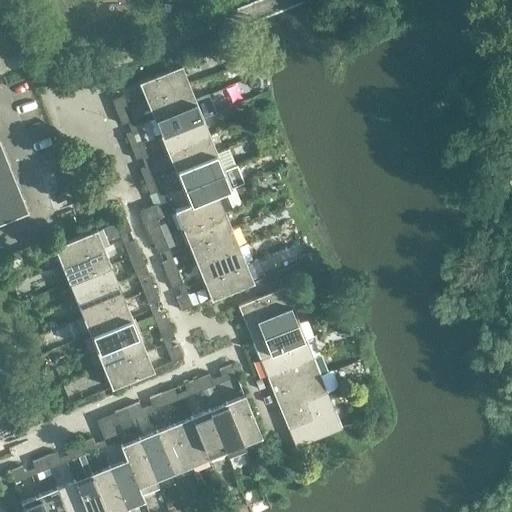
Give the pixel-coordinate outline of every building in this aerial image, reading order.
[(0,18),(10,14),(5,2),(0,3),(0,18)] [(15,26),(10,14),(0,18),(0,21),(4,31),(15,26)] [(24,49),(19,37),(8,41),(13,54),(24,49)] [(187,83),(180,66),(182,65),(181,64),(139,81),(139,83),(141,82),(148,99),(187,83)] [(194,100),(187,83),(148,99),(155,116),(194,100)] [(128,107),(123,95),(112,99),(117,111),(128,107)] [(201,118),(194,100),(155,116),(162,133),(201,118)] [(133,119),(128,107),(117,111),(122,124),(133,119)] [(208,135),(201,118),(162,133),(169,151),(208,135)] [(142,142),(137,130),(126,134),(131,146),(142,142)] [(215,152),(208,135),(169,151),(176,168),(215,152)] [(0,142),(0,219),(27,209),(0,142)] [(147,154),(142,142),(131,146),(136,158),(147,154)] [(221,149),(225,166),(235,164),(232,147),(221,149)] [(222,170),(215,152),(176,168),(184,186),(222,170)] [(156,177),(151,164),(140,169),(145,181),(156,177)] [(232,188),(231,186),(229,187),(222,170),(184,186),(190,203),(191,204),(216,194),(232,188)] [(161,189),(156,177),(145,181),(150,193),(161,189)] [(223,211),(216,194),(191,204),(190,203),(175,209),(175,211),(177,210),(184,227),(223,211)] [(170,212),(165,199),(154,204),(159,216),(170,212)] [(230,229),(223,211),(184,227),(191,244),(230,229)] [(131,230),(126,217),(115,222),(120,234),(131,230)] [(164,235),(159,223),(148,227),(153,240),(164,235)] [(102,247),(95,231),(97,230),(96,228),(54,245),(54,247),(56,246),(63,263),(102,247)] [(237,246),(230,229),(191,244),(198,262),(237,246)] [(169,247),(164,235),(153,240),(158,252),(169,247)] [(140,252),(135,240),(124,244),(129,257),(140,252)] [(244,263),(237,246),(198,262),(205,279),(244,263)] [(109,265),(102,247),(63,263),(70,281),(109,265)] [(145,264),(140,252),(129,257),(134,269),(145,264)] [(178,270),(173,258),(162,262),(167,275),(178,270)] [(253,281),(253,280),(251,280),(244,263),(205,279),(212,296),(210,297),(211,299),(253,281)] [(116,282),(109,265),(70,281),(77,298),(116,282)] [(183,282),(178,270),(167,275),(172,287),(183,282)] [(155,287),(150,275),(138,279),(143,292),(155,287)] [(123,300),(116,282),(77,298),(85,316),(123,300)] [(290,305),(283,288),(285,287),(284,286),(238,305),(239,306),(241,306),(247,322),(290,305)] [(159,299),(155,287),(143,292),(148,304),(159,299)] [(192,305),(187,293),(176,297),(181,310),(192,305)] [(130,317),(123,300),(85,316),(92,333),(130,317)] [(254,340),(297,322),(290,305),(247,322),(254,340)] [(169,322),(164,310),(153,314),(158,326),(169,322)] [(137,335),(130,317),(92,333),(99,350),(137,335)] [(174,334),(169,322),(158,326),(163,339),(174,334)] [(261,357),(304,340),(297,322),(254,340),(261,357)] [(144,352),(137,335),(99,350),(106,368),(144,352)] [(269,375),(311,357),(304,340),(261,357),(269,375)] [(183,357),(178,344),(167,349),(172,361),(183,357)] [(154,370),(153,369),(153,368),(151,369),(144,352),(106,368),(113,385),(111,385),(111,387),(154,370)] [(318,375),(311,357),(269,375),(276,392),(318,375)] [(236,375),(231,364),(219,369),(223,380),(236,375)] [(213,384),(211,379),(209,373),(196,378),(201,389),(213,384)] [(311,418),(304,401),(325,392),(318,375),(276,392),(290,427),(311,418)] [(201,389),(196,378),(184,383),(189,394),(201,389)] [(264,386),(261,378),(255,380),(258,388),(264,386)] [(178,399),(174,388),(161,392),(166,404),(178,399)] [(166,404),(161,392),(149,398),(154,409),(166,404)] [(339,426),(332,409),(325,392),(304,401),(311,418),(290,427),(297,444),(295,445),(295,446),(342,427),(341,426),(339,426)] [(261,436),(244,393),(243,394),(243,396),(227,403),(242,441),(259,435),(260,437),(261,436)] [(143,413),(141,407),(139,402),(127,407),(131,418),(143,413)] [(242,441),(227,403),(209,410),(225,449),(242,441)] [(131,418),(127,407),(115,412),(119,423),(131,418)] [(225,449),(209,410),(192,417),(207,456),(225,449)] [(207,456),(192,417),(174,424),(190,463),(207,456)] [(190,463),(174,424),(157,431),(173,470),(190,463)] [(119,439),(114,428),(102,433),(106,444),(119,439)] [(173,470),(157,431),(140,438),(155,477),(173,470)] [(96,448),(91,437),(79,442),(84,453),(96,448)] [(155,477),(140,438),(123,445),(122,443),(120,444),(127,460),(128,459),(138,484),(155,477)] [(84,453),(79,442),(67,447),(72,458),(84,453)] [(61,462),(57,451),(44,456),(49,467),(61,462)] [(49,467),(44,456),(32,461),(37,472),(49,467)] [(128,459),(127,460),(109,466),(125,505),(142,498),(143,500),(145,499),(138,484),(128,459)] [(26,477),(24,471),(22,465),(9,470),(14,482),(26,477)] [(107,511),(125,505),(109,466),(92,474),(95,481),(107,511)] [(107,511),(95,481),(92,474),(75,481),(87,511),(107,511)] [(87,511),(75,481),(57,488),(67,511),(87,511)] [(67,511),(57,488),(40,495),(46,511),(67,511)] [(46,511),(40,495),(23,502),(22,500),(20,500),(25,511),(46,511)]
